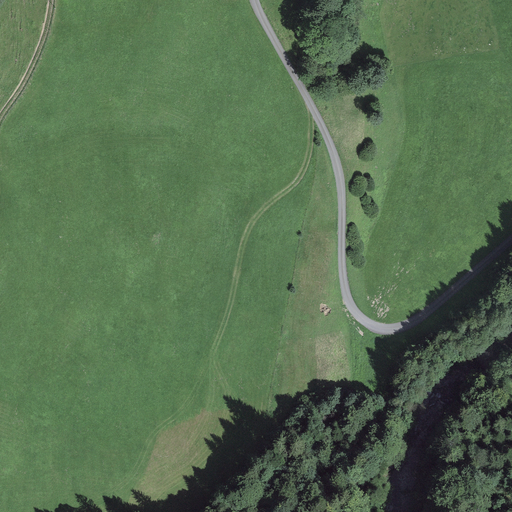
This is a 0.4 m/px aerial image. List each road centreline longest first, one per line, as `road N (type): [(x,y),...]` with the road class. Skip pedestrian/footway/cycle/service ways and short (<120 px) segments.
road 1 (track): [(254,0),(337,161),(342,274),(359,316),(380,328),(406,324),(511,239)]
road 2 (track): [(0,120),(36,57),(51,0)]
